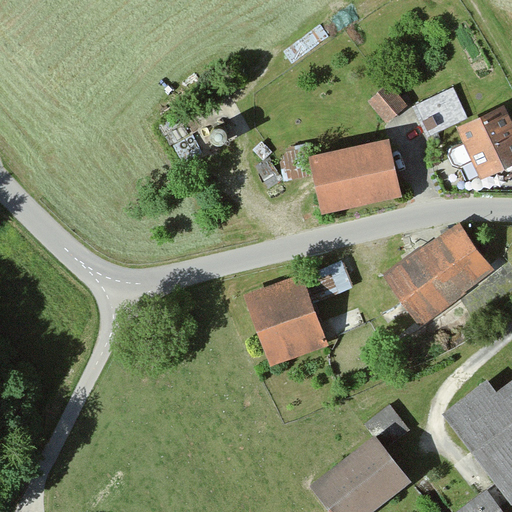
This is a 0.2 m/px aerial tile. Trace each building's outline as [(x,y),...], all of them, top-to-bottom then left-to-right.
[(370,97),(390,118),(410,100),(390,78),(370,97)] [(433,94),(417,102),(426,119),(442,111),(433,94)] [(511,122),(501,103),(451,130),(479,180),(511,162),(511,122)] [(388,138),(306,153),(318,216),(400,201),(388,138)] [(456,223),(383,278),(419,327),(493,273),(456,223)] [(307,282),(249,304),(272,363),(329,341),(307,282)] [(488,375),(445,407),(511,497),(511,379),(499,389),(488,375)] [(368,511),(406,481),(370,437),(309,488),(329,511),(368,511)] [(499,511),(481,488),(449,511),(499,511)]
